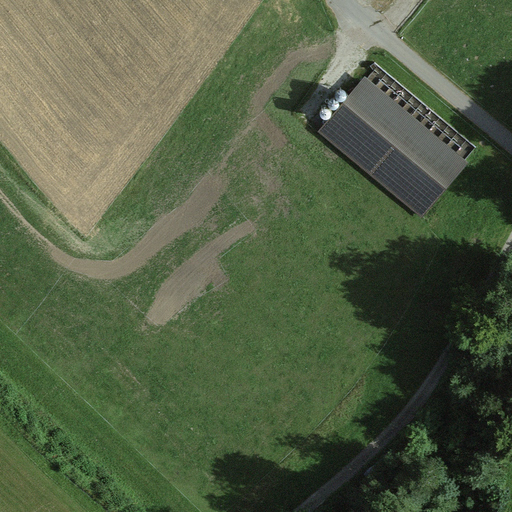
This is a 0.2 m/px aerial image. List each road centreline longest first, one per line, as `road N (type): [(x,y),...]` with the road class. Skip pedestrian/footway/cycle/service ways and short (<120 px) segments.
road 1 (track): [(511,240),(431,391),(306,511)]
road 2 (unclassified): [(511,144),(343,0)]
